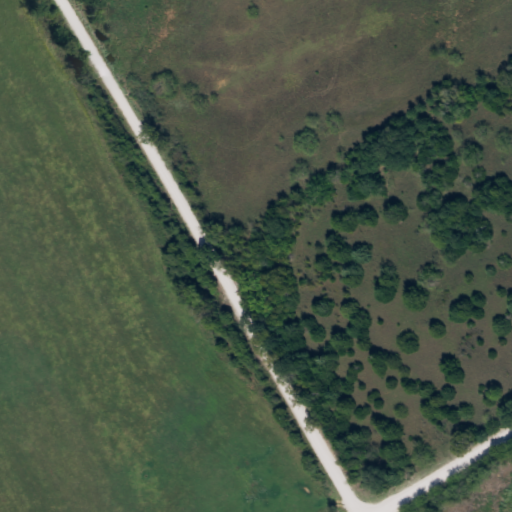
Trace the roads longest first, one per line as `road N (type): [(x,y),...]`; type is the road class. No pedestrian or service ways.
road 1 (residential): [(364,511),(67,0)]
road 2 (residential): [(511,434),(388,511)]
